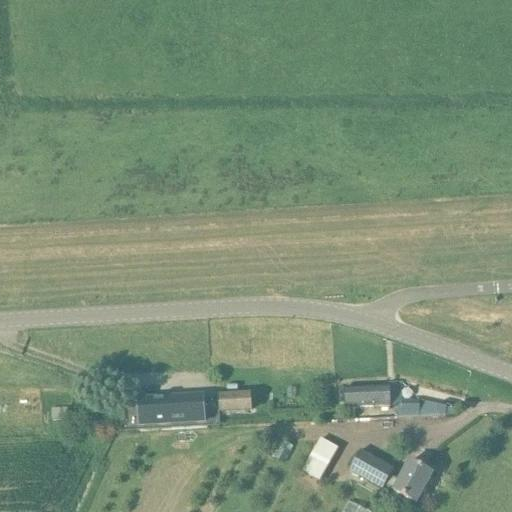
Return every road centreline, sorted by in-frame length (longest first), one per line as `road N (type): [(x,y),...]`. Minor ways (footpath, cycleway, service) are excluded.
road 1 (unclassified): [(0,323),(256,306),(376,324)]
road 2 (unclassified): [(511,370),(376,324)]
road 3 (unclassified): [(376,324),(393,303),(495,289)]
